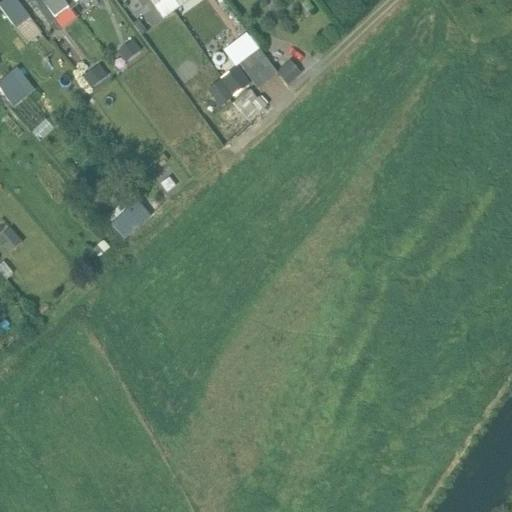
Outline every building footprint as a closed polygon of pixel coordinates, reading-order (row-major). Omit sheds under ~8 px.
[(28,13),(18,0),(6,0),(0,5),(16,26),(30,15),(28,13)] [(33,0),(52,26),(87,0),(33,0)] [(240,64),(243,67),(263,53),(251,36),(227,54),(236,67),(240,64)] [(263,53),(252,61),(256,66),(246,72),(258,88),(278,74),(263,53)] [(243,67),(246,72),(256,66),(252,61),(243,67)] [(293,84),(305,72),(294,61),(282,72),(293,84)] [(106,78),(100,69),(86,79),(93,88),(106,78)] [(238,70),(223,80),(234,95),(248,85),(238,70)] [(11,76),(0,84),(0,87),(12,104),(25,95),(11,76)] [(222,84),(211,91),(221,105),(231,98),(222,84)] [(226,127),(216,135),(224,144),(265,109),(250,90),(217,117),(226,127)]
